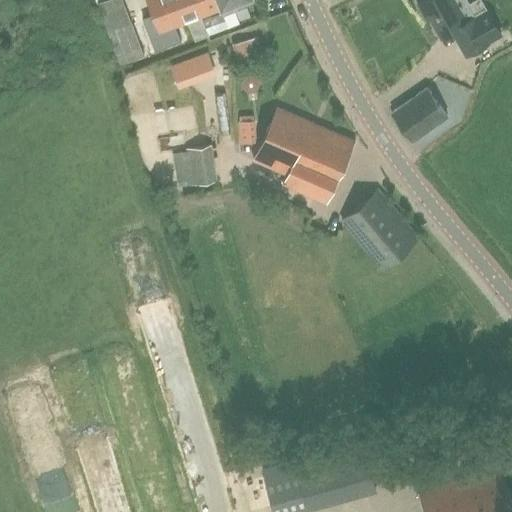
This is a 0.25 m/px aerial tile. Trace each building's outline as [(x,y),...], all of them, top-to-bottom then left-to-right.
[(175,24),(186,20),(193,40),(207,35),(200,14),(220,7),(217,0),(147,0),(153,15),(146,17),(157,47),(181,39),(175,24)] [(217,0),(220,7),(222,14),(236,8),(234,2),(235,1),(240,6),(249,2),(248,0),(217,0)] [(464,56),(482,46),(455,0),(423,0),(416,4),(426,20),(429,18),(440,38),(451,32),(464,56)] [(143,53),(129,18),(106,27),(119,62),(143,53)] [(238,63),(256,59),(252,38),(234,41),(238,63)] [(181,135),(205,128),(185,54),(172,57),(175,67),(157,71),(155,63),(123,71),(139,133),(178,122),(181,135)] [(408,99),(428,128),(446,116),(426,87),(408,99)] [(428,128),(408,99),(391,111),(411,140),(428,128)] [(252,159),(286,174),(282,184),(325,203),(353,141),(276,106),(252,159)] [(258,118),(241,118),(241,141),(259,140),(258,118)] [(176,164),(176,136),(162,135),(162,163),(176,164)] [(190,184),(216,180),(210,144),(185,148),(190,184)] [(382,267),(417,238),(376,190),(342,219),(382,267)] [(195,383),(171,390),(197,480),(221,473),(195,383)] [(415,447),(429,442),(423,421),(408,425),(415,447)] [(130,434),(138,448),(154,439),(147,425),(130,434)] [(261,470),(273,511),(288,511),(375,487),(361,440),(261,470)] [(511,511),(511,499),(500,465),(417,493),(423,511),(511,511)]
